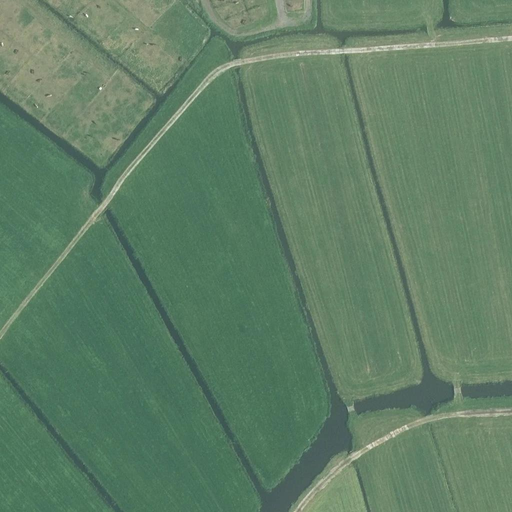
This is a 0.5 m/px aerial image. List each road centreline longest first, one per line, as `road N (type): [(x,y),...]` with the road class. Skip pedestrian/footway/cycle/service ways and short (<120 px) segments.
road 1 (track): [(0,332),(225,65),(433,45)]
road 2 (track): [(297,511),(349,458),(403,427),(511,411)]
road 3 (track): [(204,0),(212,19),(230,30),(305,18),(305,0)]
